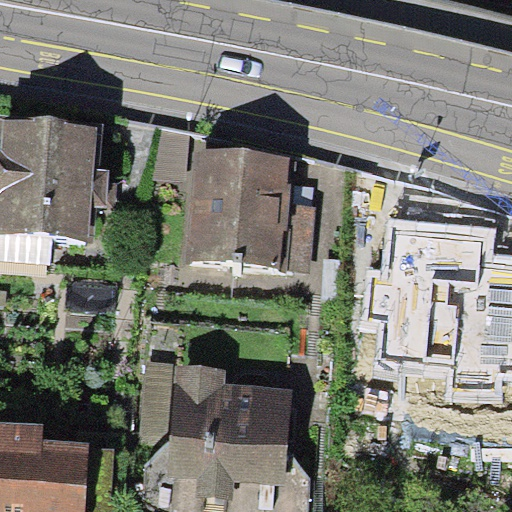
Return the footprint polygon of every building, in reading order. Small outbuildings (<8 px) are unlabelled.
[(0,128),(0,234),(93,242),(96,203),(102,135),(0,127),(0,128)] [(191,136),(163,131),(154,179),(188,182),(191,136)] [(196,151),(185,263),(310,273),(314,220),(315,206),(290,204),(292,184),(289,184),(291,160),(196,151)] [(390,304),(384,364),(453,372),(451,390),(498,392),(500,373),(511,374),(511,269),(478,267),(481,238),(395,232),(390,304)] [(215,498),(235,500),(237,480),(288,484),(295,391),(229,386),(230,370),(178,366),(169,478),(200,481),(199,497),(215,498)] [(0,511),(89,511),(91,444),(45,443),(45,427),(0,426),(0,511)]
